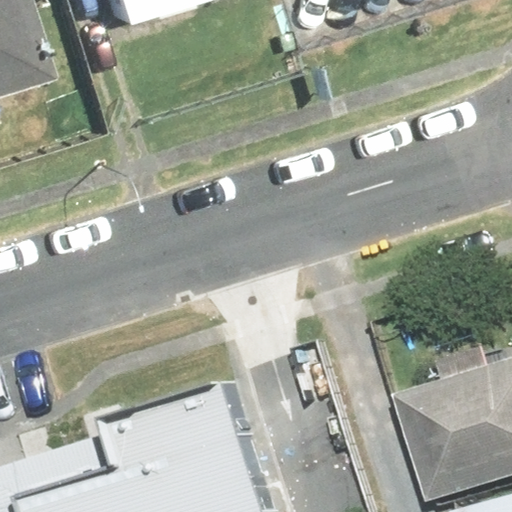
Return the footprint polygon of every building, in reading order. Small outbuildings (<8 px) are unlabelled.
[(37,0),(0,0),(0,79),(58,61),(37,0)] [(111,0),(68,0),(72,13),(112,1),(111,0)] [(119,0),(128,25),(205,0),(119,0)] [(511,362),(399,391),(428,503),(511,482),(511,362)] [(277,511),(240,399),(139,429),(160,479),(53,511),(277,511)]
